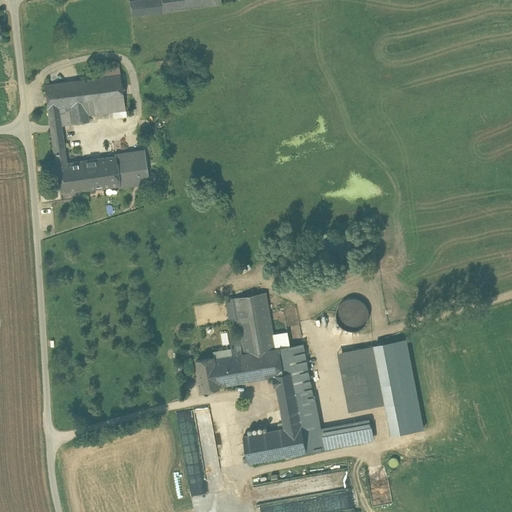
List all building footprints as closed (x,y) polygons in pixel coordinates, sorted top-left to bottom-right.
[(135,0),(130,1),(132,16),(163,11),(162,0),(135,0)] [(162,0),(163,11),(223,3),(222,1),(222,0),(162,0)] [(191,64),(185,63),(178,65),(174,70),(174,77),(177,83),(182,86),(189,86),(195,82),(197,76),(196,69),(191,64)] [(101,77),(120,74),(119,65),(100,68),(101,77)] [(45,85),(48,109),(58,107),(123,98),(120,74),(101,77),(45,85)] [(169,80),(143,84),(145,91),(170,87),(169,80)] [(126,116),(123,98),(58,107),(61,125),(89,121),(88,115),(114,112),(115,118),(126,116)] [(54,153),(65,152),(61,125),(58,107),(48,109),(54,153)] [(115,154),(115,156),(120,184),(119,187),(148,183),(144,150),(115,154)] [(65,152),(54,153),(60,192),(87,189),(83,161),(67,163),(65,152)] [(115,156),(83,161),(87,189),(120,184),(115,156)] [(240,355),(292,345),(288,330),(273,333),(266,293),(234,298),(241,339),(230,341),(233,356),(240,355)] [(351,327),(363,327),(363,298),(339,299),(339,319),(351,319),(351,327)] [(292,345),(240,355),(245,380),(273,376),(275,386),(277,386),(283,427),(244,436),(249,463),(323,449),(319,429),(303,343),(292,345)] [(360,348),(338,352),(348,411),(371,407),(360,348)] [(233,356),(215,359),(220,385),(245,380),(240,355),(233,356)] [(221,387),(220,385),(215,359),(215,356),(197,360),(203,390),(221,387)] [(319,429),(323,449),(372,439),(368,420),(319,429)] [(279,474),(253,477),(256,503),(325,494),(325,495),(352,492),(349,467),(279,476),(279,474)]
